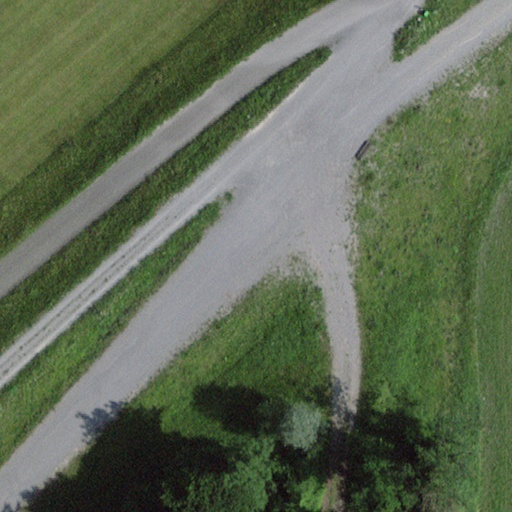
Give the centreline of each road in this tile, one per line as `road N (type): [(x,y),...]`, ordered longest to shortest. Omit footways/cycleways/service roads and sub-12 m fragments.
road 1 (track): [(1,511),(137,348),(439,62),(511,10)]
road 2 (track): [(395,0),(390,23),(0,379)]
road 3 (track): [(372,0),(234,91),(0,287)]
road 4 (track): [(345,485),(352,349),(343,280),(307,187),(270,137)]
